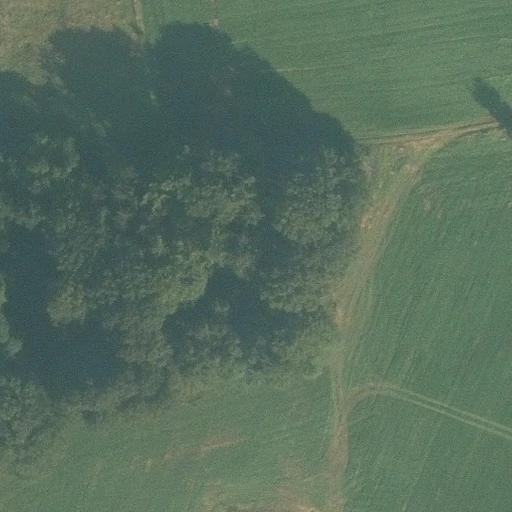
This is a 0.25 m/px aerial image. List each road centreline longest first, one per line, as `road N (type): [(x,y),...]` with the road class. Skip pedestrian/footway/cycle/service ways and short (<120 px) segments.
road 1 (track): [(0,141),(91,155),(305,158),(451,132)]
road 2 (unknown): [(511,286),(449,427),(207,511)]
